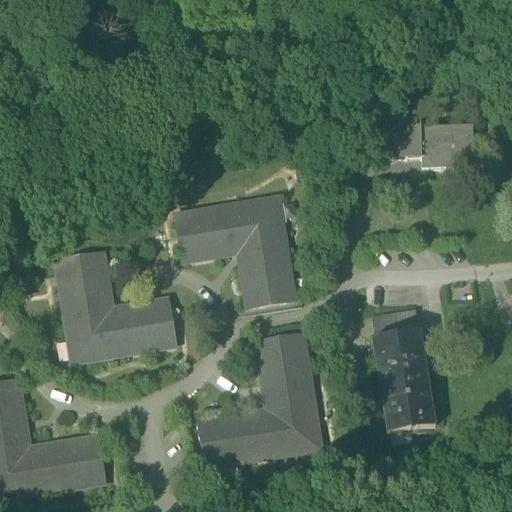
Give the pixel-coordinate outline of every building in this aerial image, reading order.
[(464,117),(408,118),(408,110),(365,111),(366,156),(398,155),(398,147),(407,147),(407,155),(409,155),(410,166),(458,165),(457,146),(465,146),(464,117)] [(239,264),(247,311),(294,304),(292,290),(286,291),(285,285),(291,284),(278,201),(175,218),(179,238),(185,238),(186,243),(180,244),(183,265),(230,258),(230,254),(237,253),(242,256),(243,263),(239,264)] [(59,284),(72,366),(174,350),(171,329),(165,330),(164,324),(170,323),(167,302),(119,310),(120,314),(112,315),(108,312),(107,304),(111,303),(103,256),(56,264),(58,278),(64,277),(65,283),(59,284)] [(382,437),(382,439),(430,431),(430,429),(425,429),(423,417),(428,416),(410,312),(408,312),(366,319),(370,341),(365,341),(366,344),(371,343),(374,357),(368,358),(374,392),(380,391),(382,406),(377,407),(379,422),(385,421),(387,436),(382,437)] [(203,451),(206,472),(321,454),(303,339),(282,343),(283,348),(277,349),(276,344),(255,347),(261,384),(266,387),(269,387),(270,393),(267,393),(263,398),(266,414),(247,417),(243,422),(244,425),(238,426),(238,423),(233,419),(199,425),(202,445),(208,444),(209,450),(203,451)] [(0,505),(104,489),(100,468),(94,469),(93,463),(99,462),(96,441),(62,447),(59,451),(59,454),(53,455),(53,452),(48,449),(29,452),(26,436),(22,432),(19,433),(18,427),(21,427),(24,422),(18,385),(0,387),(0,505)] [(380,391),(374,392),(377,407),(382,406),(380,391)]
